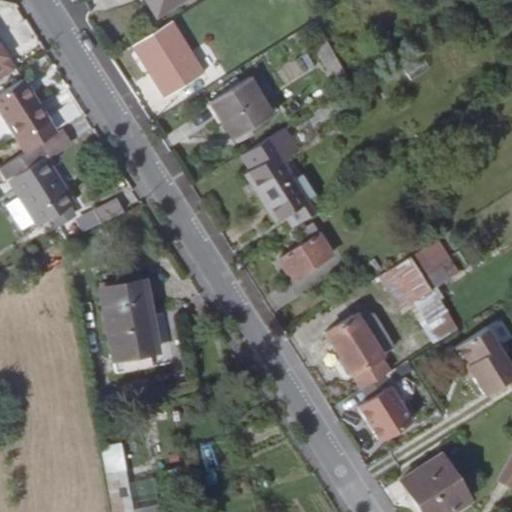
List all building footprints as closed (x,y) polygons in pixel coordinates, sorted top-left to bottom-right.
[(147,0),(157,15),(180,0),(147,0)] [(170,23),(135,45),(167,97),(202,73),(170,23)] [(235,72),(257,57),(249,44),(226,59),(235,72)] [(0,46),(0,78),(14,69),(7,58),(0,46)] [(25,80),(0,95),(0,108),(20,141),(51,121),(25,80)] [(231,139),(269,115),(248,80),(210,103),(231,139)] [(292,138),(284,124),(240,150),(248,164),(242,168),(271,215),(277,211),(281,209),(303,196),(274,149),(292,138)] [(48,157),(41,144),(0,169),(8,182),(10,181),(38,226),(53,216),(58,224),(73,214),(69,207),(73,204),(46,159),(48,157)] [(288,219),(310,206),(303,196),(281,209),(288,219)] [(100,222),(123,211),(118,200),(94,210),(100,222)] [(288,219),(281,209),(277,211),(284,222),(288,219)] [(276,250),(289,272),(330,247),(310,216),(294,226),(301,236),(276,250)] [(413,261),(384,280),(398,303),(428,284),(413,261)] [(93,289),(110,375),(154,366),(137,282),(93,289)] [(377,373),(385,368),(374,351),(377,349),(354,313),(350,307),(320,326),(346,368),(349,367),(358,385),(377,373)] [(354,313),(377,349),(391,340),(371,310),(367,307),(363,307),(354,313)] [(511,366),(485,322),(448,346),(457,361),(464,361),(471,372),(482,390),(490,385),(499,399),(511,390),(511,366)] [(464,361),(457,361),(466,375),(471,372),(464,361)] [(377,373),(358,385),(365,395),(352,403),(374,437),(406,418),(377,373)] [(511,447),(496,475),(511,482),(511,447)] [(438,453),(399,477),(420,511),(442,511),(467,497),(438,453)] [(102,486),(107,511),(122,511),(117,485),(102,486)]
